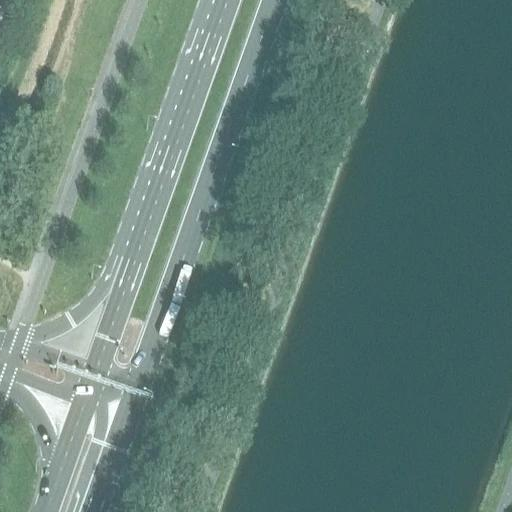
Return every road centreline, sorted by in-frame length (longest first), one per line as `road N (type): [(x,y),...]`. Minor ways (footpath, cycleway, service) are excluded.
road 1 (primary): [(135,401),(272,0)]
road 2 (primary): [(228,0),(134,261)]
road 3 (primary): [(134,261),(82,311),(18,344)]
